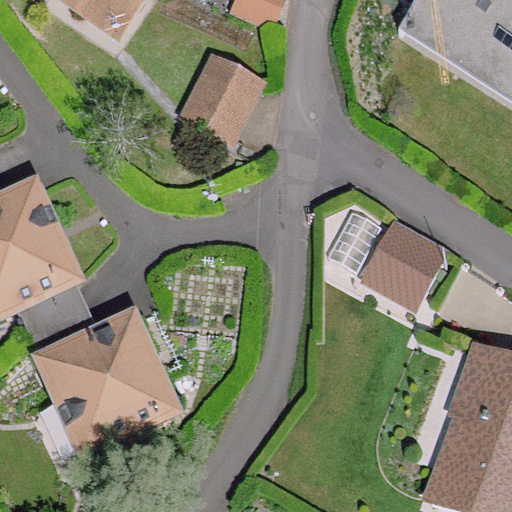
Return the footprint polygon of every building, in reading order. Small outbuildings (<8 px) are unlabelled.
[(53,0),(120,44),(148,0),(53,0)] [(285,0),(241,0),(235,14),(272,29),(285,0)] [(511,0),(413,0),(405,15),(511,82),(511,0)] [(268,86),(215,59),(183,123),(235,150),(250,121),(268,86)] [(0,320),(20,311),(36,349),(95,322),(36,190),(0,205),(0,320)] [(360,205),(336,254),(370,270),(394,221),(360,205)] [(454,256),(399,228),(369,288),(424,316),(454,256)] [(95,322),(36,349),(86,458),(178,417),(136,322),(101,338),(95,322)] [(511,511),(511,367),(481,357),(429,504),(452,511),(511,511)]
